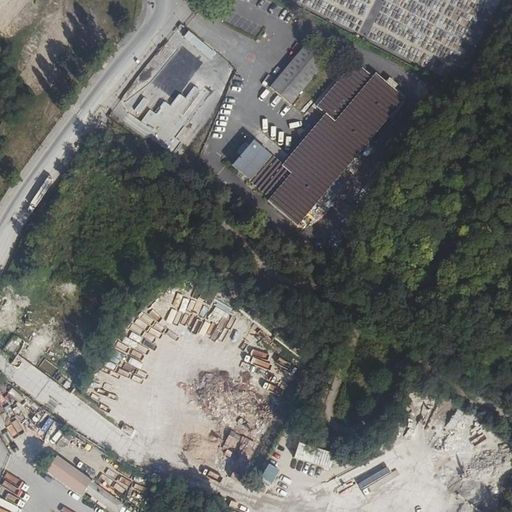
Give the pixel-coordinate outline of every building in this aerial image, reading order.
[(324,60),(305,44),(268,89),(288,105),(324,60)] [(391,89),(385,84),(382,82),(372,73),(369,77),(352,62),(343,73),(314,107),(323,114),(332,121),(287,174),(279,166),(249,141),(237,155),(229,165),(266,198),(264,201),(291,224),(293,226),(401,98),(391,89)] [(382,82),(385,84),(391,89),(395,85),(388,79),(387,77),(382,82)] [(138,131),(174,149),(204,91),(188,83),(181,95),(172,90),(158,116),(148,110),(138,131)] [(419,116),(411,112),(398,134),(406,139),(419,116)] [(332,121),(323,114),(279,166),(287,174),(332,121)] [(405,140),(398,136),(384,158),(392,163),(405,140)] [(91,398),(99,375),(93,373),(85,395),(91,398)] [(106,415),(99,411),(95,418),(102,422),(106,415)] [(42,415),(36,427),(44,431),(50,419),(42,415)] [(490,443),(498,453),(505,446),(497,437),(490,443)] [(296,443),(292,459),(330,467),(333,451),(296,443)] [(84,491),(112,511),(117,511),(122,505),(122,504),(57,457),(47,470),(82,495),(84,491)] [(267,462),(258,479),(269,485),(278,469),(267,462)] [(2,482),(0,488),(15,494),(18,488),(2,482)] [(132,504),(126,499),(122,504),(122,505),(128,509),(132,504)]
